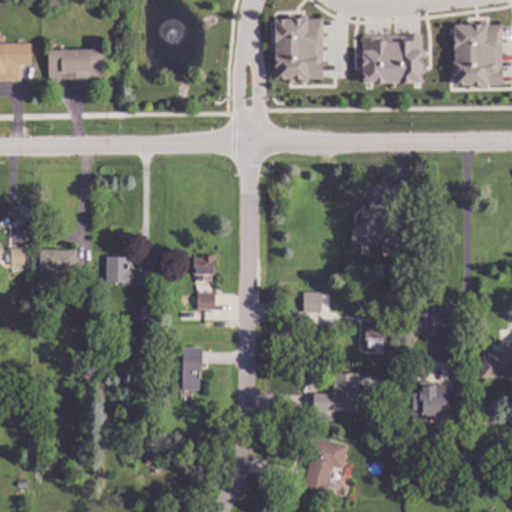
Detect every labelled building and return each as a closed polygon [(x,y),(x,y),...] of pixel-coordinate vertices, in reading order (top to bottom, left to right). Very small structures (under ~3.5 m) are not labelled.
[(305,18),(320,18),(318,78),(306,78),(306,82),(298,81),(298,80),(293,80),(293,82),(282,82),(282,79),(272,79),(272,52),(268,52),(268,46),(270,46),(271,18),(282,19),(282,15),(291,15),(291,18),(297,18),(298,15),(305,15),(305,18)] [(487,24),(500,24),(500,84),(488,84),(488,85),(485,85),(485,88),(477,88),(477,86),(472,86),(472,88),(463,88),(463,85),(452,85),(452,83),(447,83),(448,71),(450,71),(450,62),(451,62),(451,49),(450,49),(451,25),(461,25),(461,21),(471,21),(471,24),(477,25),(477,21),(487,21),(487,24)] [(360,36),(360,50),(358,50),(358,74),(361,74),(361,84),(421,83),(421,35),(360,36)] [(29,65),(19,65),(19,80),(0,80),(0,43),(29,43),(29,65)] [(102,77),(90,77),(90,79),(59,79),(59,77),(47,77),(46,50),(102,49),(102,77)] [(389,210),(389,220),(394,220),(393,225),(396,225),(396,245),(348,243),(349,221),(357,221),(358,209),(389,210)] [(23,264),(9,264),(9,247),(23,247),(23,264)] [(75,266),(60,266),(60,286),(38,286),(37,250),(75,250),(75,266)] [(211,258),(213,258),(213,274),(208,274),(208,281),(200,281),(200,273),(191,273),(191,257),(199,257),(199,255),(211,255),(211,258)] [(128,270),(138,270),(138,264),(147,264),(148,283),(129,283),(129,285),(120,285),(120,282),(105,282),(105,256),(127,256),(128,270)] [(320,309),(301,310),(301,291),(320,291),(320,309)] [(213,310),(195,310),(195,292),(213,292),(213,310)] [(146,319),(137,319),(137,305),(146,305),(146,319)] [(431,313),(431,332),(413,332),(413,312),(431,313)] [(377,327),(384,327),(384,347),(363,347),(363,326),(371,326),(371,323),(377,323),(377,327)] [(507,341),(505,344),(507,346),(506,347),(510,350),(494,375),(478,365),(497,335),(507,341)] [(201,369),(199,369),(200,377),(201,377),(201,390),(182,390),(181,346),(201,346),(201,369)] [(355,411),(311,410),(311,393),(328,393),(328,371),(356,372),(355,411)] [(22,383),(14,383),(14,374),(22,374),(22,383)] [(425,383),(446,384),(446,391),(456,391),(455,420),(431,420),(431,414),(419,414),(418,420),(410,420),(411,391),(417,392),(417,381),(425,381),(425,383)] [(400,437),(398,444),(389,441),(392,434),(400,437)] [(346,445),(340,468),(331,466),(325,492),(301,486),(308,460),(304,459),(310,436),(346,445)] [(151,464),(141,464),(141,454),(151,454),(151,464)]
